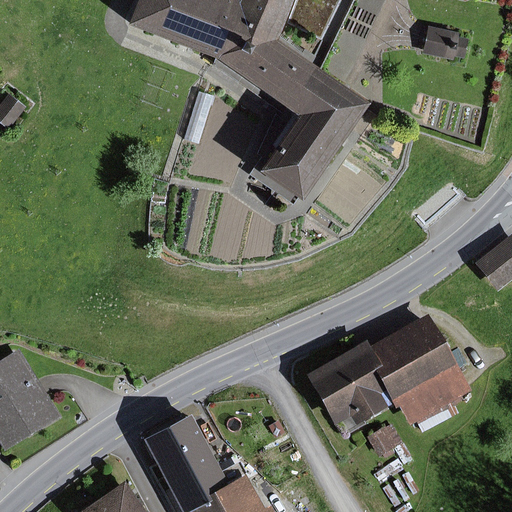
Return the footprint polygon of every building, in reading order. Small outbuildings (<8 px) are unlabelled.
[(126,0),(117,26),(207,60),(288,116),(249,171),(293,202),(362,104),(317,73),(351,0),(126,0)] [(456,34),(426,27),(420,54),(451,61),(452,57),(460,59),(464,39),(456,37),(456,34)] [(199,144),(213,96),(197,92),(183,140),(199,144)] [(8,95),(0,105),(0,126),(5,130),(24,108),(8,95)] [(407,204),(424,225),(461,194),(443,174),(407,204)] [(511,234),(511,233),(471,264),(493,292),(511,277),(511,234)] [(467,391),(423,315),(365,348),(362,341),(302,376),(330,425),(339,420),(346,432),(360,424),(358,421),(387,404),(391,410),(394,409),(404,427),(414,421),(421,435),(458,414),(453,405),(463,400),(460,395),(467,391)] [(0,451),(57,417),(16,349),(0,358),(0,451)] [(223,484),(185,416),(140,441),(178,511),(270,511),(267,505),(260,509),(241,474),(223,484)] [(411,460),(390,424),(365,438),(376,458),(393,448),(403,465),(411,460)] [(141,511),(121,482),(76,511),(141,511)]
